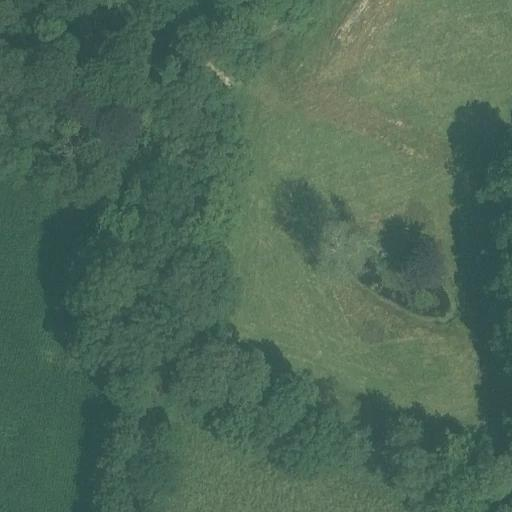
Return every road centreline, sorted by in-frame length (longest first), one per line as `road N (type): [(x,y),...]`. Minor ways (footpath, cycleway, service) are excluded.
road 1 (track): [(220,0),(163,355)]
road 2 (track): [(163,355),(134,511)]
